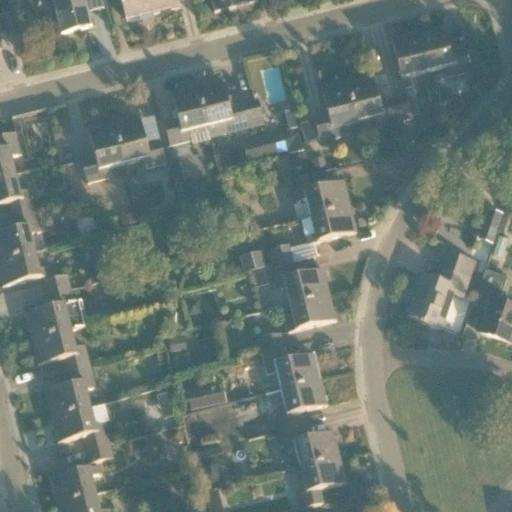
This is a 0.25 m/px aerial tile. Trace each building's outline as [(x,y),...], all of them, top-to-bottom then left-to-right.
[(0,0),(0,52),(1,52),(0,49),(0,16),(8,15),(4,0),(0,0)] [(101,1),(100,0),(54,0),(52,1),(61,38),(93,30),(86,4),(101,1)] [(120,0),(127,24),(180,10),(177,0),(120,0)] [(258,6),(256,0),(210,0),(214,16),(258,6)] [(449,56),(443,30),(417,36),(427,76),(444,71),(447,81),(468,75),(468,73),(483,69),(478,50),(463,54),(463,53),(449,56)] [(409,80),(427,76),(417,36),(391,42),(403,92),(412,90),(409,80)] [(398,126),(392,103),(379,106),(372,80),(347,86),(357,126),(374,122),(377,131),(398,126)] [(197,91),(207,131),(225,127),(227,136),(249,130),(248,127),(244,114),(243,109),(243,107),(229,111),(222,84),(197,91)] [(339,131),(357,126),(347,86),(320,93),(327,119),(313,122),(319,145),(341,140),(339,131)] [(190,135),(207,131),(197,91),(171,97),(178,124),(164,127),(170,150),(192,144),(190,135)] [(398,126),(412,123),(406,100),(392,103),(398,126)] [(244,114),(248,127),(257,125),(262,123),(258,105),(243,109),(244,114)] [(293,113),(282,117),(287,134),(298,131),(293,113)] [(114,128),(124,168),(142,164),(144,173),(166,167),(160,144),(147,148),(140,122),(114,128)] [(107,172),(124,168),(114,128),(89,135),(95,161),(81,165),(87,188),(109,182),(107,172)] [(243,147),(247,163),(276,156),(277,157),(285,155),(286,157),(303,153),(298,137),(288,135),(272,139),(272,140),(243,147)] [(0,180),(16,177),(12,160),(21,158),(15,136),(0,139),(0,180)] [(347,157),(350,167),(364,164),(362,153),(347,157)] [(288,160),(290,169),(296,172),(304,170),(300,157),(288,160)] [(326,170),(324,160),(310,164),(313,174),(326,170)] [(12,219),(35,214),(30,193),(20,196),(16,177),(0,180),(0,209),(9,207),(12,219)] [(310,220),(350,211),(343,185),(317,192),(313,178),(291,184),(296,206),(306,203),(310,220)] [(119,214),(123,230),(136,226),(132,211),(119,214)] [(307,249),(357,237),(350,211),(310,220),(300,223),(307,249)] [(0,263),(35,255),(31,238),(40,235),(35,214),(12,219),(15,233),(0,236),(0,263)] [(499,226),(485,221),(478,242),(493,247),(499,226)] [(499,240),(493,258),(503,261),(509,243),(499,240)] [(271,272),(293,266),(289,249),(266,254),(271,272)] [(35,255),(0,263),(0,283),(2,291),(51,279),(49,270),(40,273),(35,255)] [(240,261),(243,277),(266,271),(262,255),(240,261)] [(453,297),(463,301),(475,265),(449,256),(440,284),(422,278),(407,320),(421,325),(420,327),(441,334),(453,297)] [(290,309),(330,299),(323,273),(297,280),(293,266),(271,272),(276,293),(285,291),(290,309)] [(510,348),(511,340),(511,309),(500,305),(504,292),(508,281),(486,273),(481,285),(474,309),(489,314),(481,338),(510,348)] [(48,298),(71,292),(67,279),(45,284),(48,298)] [(31,343),(87,329),(81,303),(74,305),(71,292),(48,298),(51,311),(25,318),(31,343)] [(287,337),(336,324),(330,299),(290,309),(294,326),(285,328),(287,337)] [(171,319),(173,333),(185,331),(183,317),(171,319)] [(76,351),(72,333),(88,329),(87,329),(31,343),(38,369),(64,363),(68,375),(90,370),(85,349),(76,351)] [(152,339),(152,344),(157,346),(163,343),(164,339),(162,336),(156,335),(152,339)] [(262,357),(285,351),(281,337),(258,343),(262,357)] [(184,340),(168,342),(170,356),(186,353),(184,340)] [(281,394),(321,384),(314,358),(288,365),(285,351),(262,357),(267,378),(276,376),(281,394)] [(51,421),(91,411),(86,393),(96,391),(90,370),(68,375),(71,389),(45,396),(51,421)] [(281,435),(304,429),(301,416),(327,410),(321,384),(281,394),(286,415),(277,417),(281,435)] [(223,387),(187,395),(192,416),(227,408),(223,387)] [(167,397),(157,400),(159,409),(170,406),(167,397)] [(87,453),(110,448),(105,426),(95,429),(91,411),(51,421),(58,447),(84,440),(87,453)] [(300,471),(340,461),(334,436),(307,442),(304,429),(281,435),(286,456),(296,453),(300,471)] [(183,445),(179,433),(167,436),(168,443),(175,447),(183,445)] [(91,467),(114,462),(110,448),(87,453),(91,467)] [(203,484),(209,488),(218,487),(222,480),(219,466),(212,461),(204,463),(200,470),(203,484)] [(300,511),(303,511),(324,507),(320,494),(347,487),(340,461),(300,471),(305,489),(295,491),(300,511)] [(56,507),(96,497),(92,480),(101,477),(99,469),(50,482),(56,507)] [(205,497),(208,509),(221,505),(218,494),(205,497)] [(99,511),(96,497),(56,507),(57,511),(99,511)]
